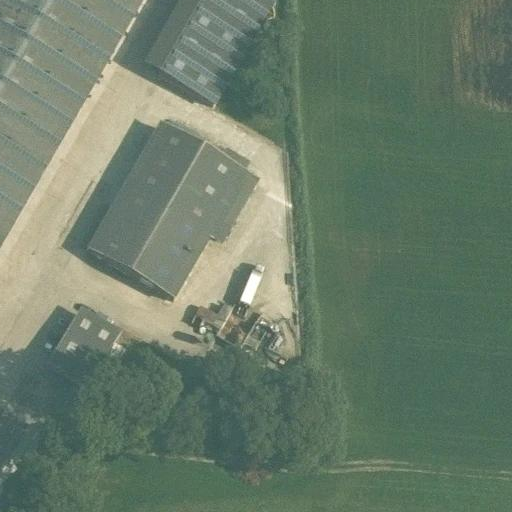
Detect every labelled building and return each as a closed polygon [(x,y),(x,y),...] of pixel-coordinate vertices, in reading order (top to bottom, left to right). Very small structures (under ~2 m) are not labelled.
[(0,0),(0,249),(144,0),(0,0)] [(262,0),(205,0),(158,82),(211,112),(272,6),(262,0)] [(160,134),(89,259),(172,307),(244,182),(160,134)] [(222,336),(229,321),(203,309),(196,324),(222,336)] [(117,342),(79,320),(45,379),(82,400),(117,342)] [(0,467),(24,417),(5,408),(0,417),(0,467)]
